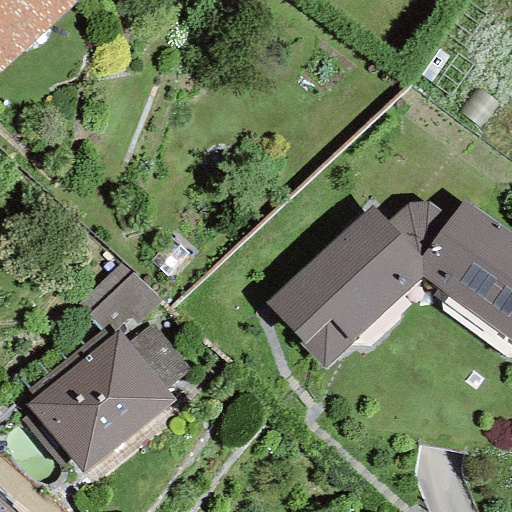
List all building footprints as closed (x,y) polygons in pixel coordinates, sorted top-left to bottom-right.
[(0,0),(0,70),(74,0),(0,0)] [(511,237),(462,200),(449,218),(426,203),(407,204),(386,222),(371,207),(263,304),(300,343),(297,346),(322,370),(420,278),(511,345),(511,237)] [(160,303),(121,264),(76,306),(98,330),(101,328),(109,336),(118,331),(122,336),(160,303)] [(81,475),(174,400),(166,390),(190,371),(151,324),(127,343),(122,336),(118,331),(109,336),(101,328),(98,330),(25,392),(31,400),(24,405),(29,412),(19,420),(60,470),(70,462),(81,475)] [(0,511),(19,511),(0,494),(0,511)]
